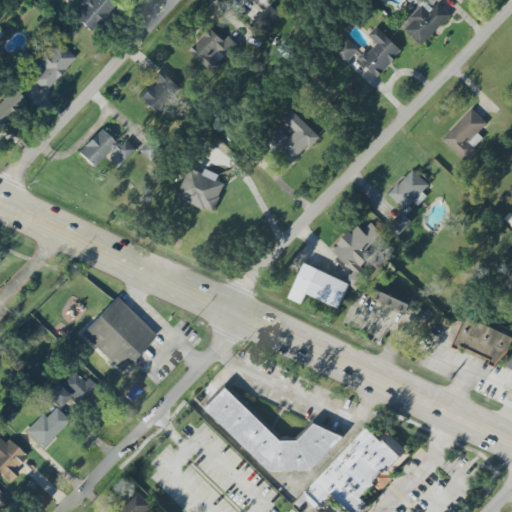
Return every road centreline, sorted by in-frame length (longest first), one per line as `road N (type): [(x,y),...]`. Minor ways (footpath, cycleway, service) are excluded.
road 1 (primary): [(0,203),(511,441)]
road 2 (residential): [(235,308),(511,16)]
road 3 (residential): [(67,511),(226,348),(235,308)]
road 4 (residential): [(0,185),(172,0)]
